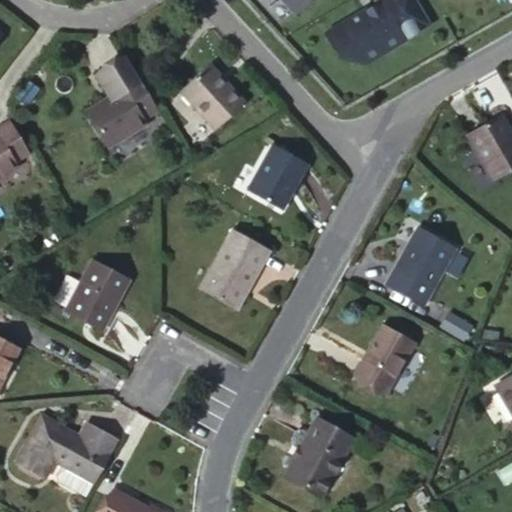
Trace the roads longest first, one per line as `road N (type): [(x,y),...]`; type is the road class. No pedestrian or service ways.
road 1 (residential): [(364,144),(367,188),(235,408),(206,511)]
road 2 (residential): [(205,0),(329,132),(364,144)]
road 3 (residential): [(364,144),(411,103),(511,41)]
road 4 (residential): [(17,0),(48,17),(106,14),(130,0)]
